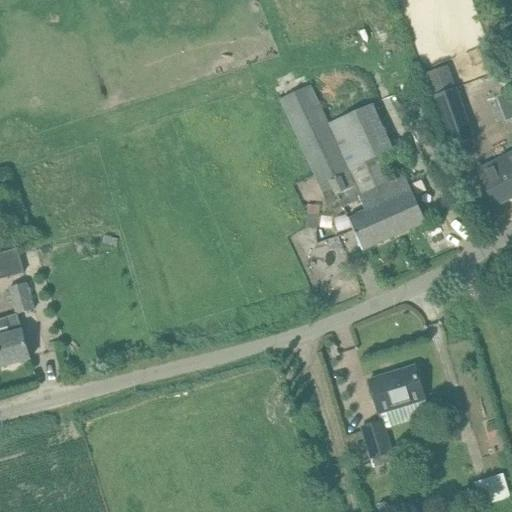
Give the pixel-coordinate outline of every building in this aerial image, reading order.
[(448,66),(425,74),(450,147),(474,138),(457,89),(456,89),(448,66)] [(340,201),(344,208),(361,200),(366,211),(348,219),(363,251),(426,223),(405,175),(392,180),(381,154),(393,149),(385,130),(374,103),(330,122),(311,86),(280,100),(330,205),(340,201)] [(511,97),(510,93),(497,98),(500,106),(511,101),(511,97)] [(511,151),(477,169),(486,190),(495,207),(511,199),(511,151)] [(18,239),(2,243),(5,253),(21,249),(18,239)] [(27,283),(9,288),(16,315),(18,315),(35,310),(27,283)] [(16,315),(0,319),(0,357),(3,367),(30,360),(18,315),(16,315)] [(369,381),(375,400),(379,414),(425,400),(418,379),(419,379),(415,366),(369,381)] [(382,421),(361,427),(371,459),(374,469),(394,462),(391,453),(392,452),(384,429),(382,421)]
